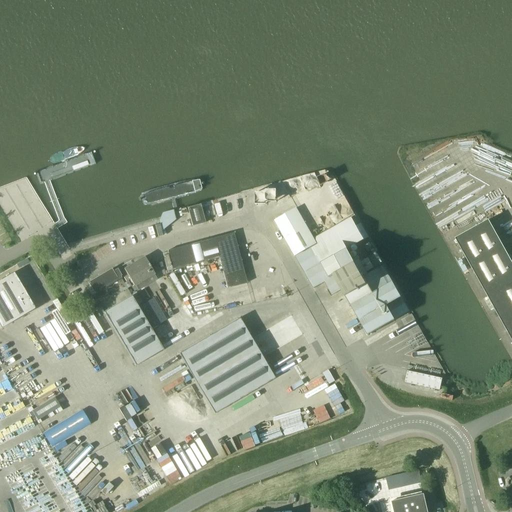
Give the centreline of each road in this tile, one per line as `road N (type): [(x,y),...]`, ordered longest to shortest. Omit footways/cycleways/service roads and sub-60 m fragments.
road 1 (unclassified): [(380,431),(369,395),(264,226),(236,224),(118,256),(72,281),(14,199)]
road 2 (unknown): [(302,286),(233,308),(115,367),(60,359),(33,335)]
road 3 (tertiary): [(175,511),(242,479),(380,431)]
road 4 (tertiary): [(475,511),(454,439),(415,421),(380,431)]
